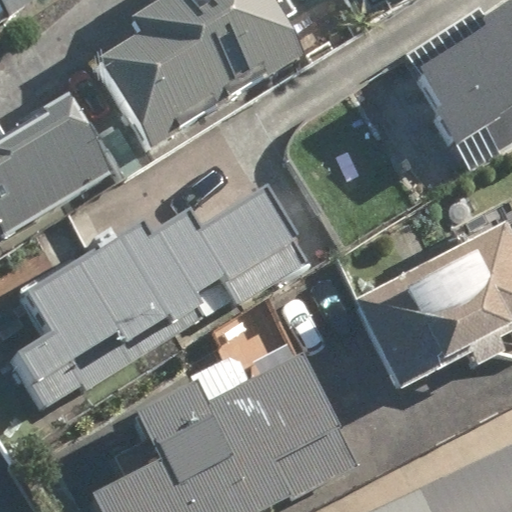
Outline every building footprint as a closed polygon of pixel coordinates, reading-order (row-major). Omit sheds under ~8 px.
[(0,0),(0,30),(45,0),(0,0)] [(289,0),(180,0),(147,21),(156,36),(108,65),(161,151),(321,51),(289,0)] [(429,104),(449,139),(486,118),(500,143),(511,135),(511,7),(412,65),(433,102),(429,104)] [(0,145),(0,244),(122,173),(79,99),(0,145)] [(181,322),(187,331),(228,305),(223,295),(319,237),(289,187),(216,232),(208,218),(171,241),(160,223),(43,294),(66,333),(33,354),(53,387),(128,341),(134,351),(181,322)] [(511,222),(368,304),(420,396),(511,344),(511,222)] [(209,388),(154,414),(182,471),(110,505),(113,511),(287,511),(371,472),(316,358),(263,384),(248,355),(203,376),(209,388)] [(511,511),(511,458),(397,511),(511,511)]
